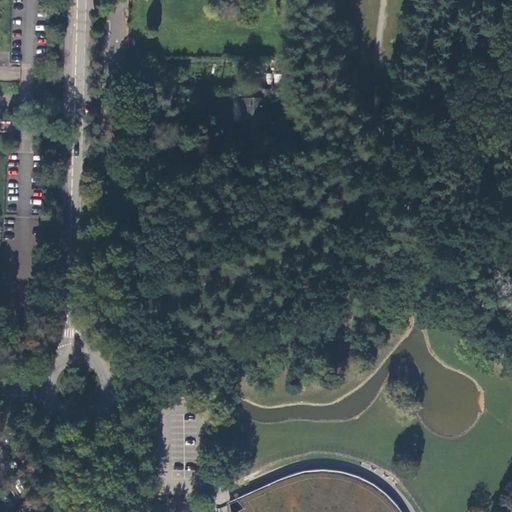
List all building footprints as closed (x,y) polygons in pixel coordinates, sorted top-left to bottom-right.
[(166,0),(166,22),(189,23),(189,0),(166,0)] [(275,17),(275,26),(224,25),(224,37),(273,38),(273,57),(286,57),(287,17),(275,17)] [(242,98),(242,138),(266,138),(267,98),(273,98),(273,88),(259,88),(259,98),(242,98)] [(137,258),(137,277),(148,276),(148,257),(137,258)] [(288,475),(234,499),(235,507),(235,511),(405,511),(399,503),(391,495),(383,488),(377,484),(368,479),(356,474),(346,471),(338,469),(326,468),(317,469),(307,471),(299,474),(290,479),(288,475)]
